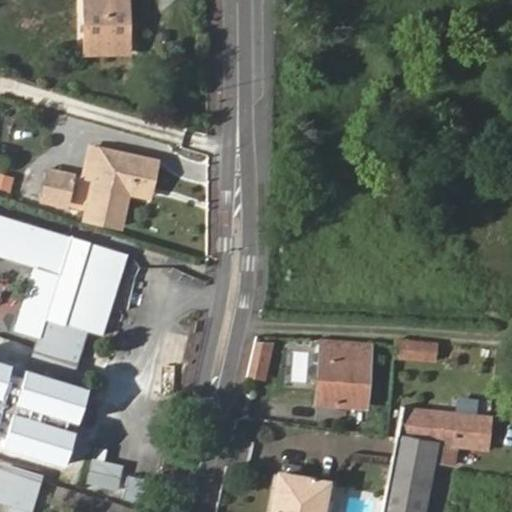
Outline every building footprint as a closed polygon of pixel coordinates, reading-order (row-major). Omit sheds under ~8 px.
[(86,0),(86,50),(129,51),(129,0),(86,0)] [(96,172),(101,147),(90,145),(83,173),(94,175),(96,175),(96,172)] [(156,160),(101,147),(96,172),(96,175),(86,216),(120,224),(127,190),(129,182),(149,186),(156,160)] [(63,202),(69,175),(49,170),(42,197),(63,202)] [(147,195),(149,186),(129,182),(127,190),(147,195)] [(71,237),(0,215),(0,255),(60,273),(71,237)] [(77,327),(92,331),(106,336),(131,253),(92,242),(68,324),(49,318),(49,325),(45,336),(72,344),(77,327)] [(0,362),(9,366),(33,374),(45,336),(49,325),(0,309),(0,362)] [(76,386),(92,331),(77,327),(72,344),(45,336),(33,374),(76,386)] [(396,338),(394,359),(436,363),(438,342),(396,338)] [(249,377),(270,379),(275,341),(254,339),(249,377)] [(322,344),(316,404),(363,407),(367,349),(322,344)] [(90,389),(76,386),(33,374),(9,366),(0,397),(0,446),(7,448),(50,461),(68,466),(90,389)] [(483,447),(486,417),(401,410),(381,511),(425,511),(438,444),(483,447)] [(26,511),(34,511),(50,461),(7,448),(0,469),(0,485),(30,494),(25,511),(26,511)] [(277,473),(269,511),(317,511),(323,483),(277,473)] [(26,511),(25,511),(30,494),(0,485),(0,504),(10,507),(8,511),(26,511)]
